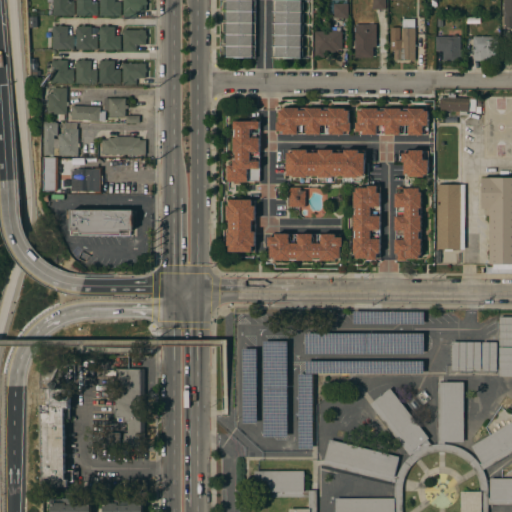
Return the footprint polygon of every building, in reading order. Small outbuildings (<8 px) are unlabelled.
[(53,15),(53,3),(47,3),(47,0),(68,0),(68,1),(74,1),(74,15),(53,15)] [(76,15),(76,0),(91,0),(91,2),(93,2),(93,0),(96,0),(96,1),(97,1),(97,15),(76,15)] [(100,15),(100,0),(115,0),(115,2),(121,2),(121,16),(100,15)] [(146,0),(146,11),(137,11),(137,17),(123,17),(123,0),(146,0)] [(255,0),(255,57),(226,57),(226,55),(223,55),(224,47),(226,47),(226,43),(224,43),(224,36),(226,36),(226,32),(224,32),(224,24),(227,24),(227,20),(224,20),(224,12),(226,12),(226,9),(224,9),(224,1),(226,1),(226,0),(255,0)] [(272,0),(301,0),(301,2),(303,2),(303,9),(301,9),(301,14),(303,14),(303,22),(301,22),(301,26),(303,26),(303,33),(301,33),(301,37),(303,37),(303,45),(301,45),(301,48),(302,48),(302,56),(301,56),(301,58),(272,57),(272,0)] [(347,0),(347,3),(348,3),(348,18),(333,18),(333,15),(329,15),(329,6),(328,6),(328,0),(347,0)] [(385,0),(385,9),(373,9),(373,0),(385,0)] [(511,0),(511,28),(502,28),(502,16),(504,16),(503,6),(502,6),(502,3),(503,3),(503,0),(511,0)] [(308,57),(306,12),(300,12),(302,58),(308,57)] [(415,60),(394,60),(394,50),(390,50),(390,27),(400,27),(400,40),(401,40),(401,27),(402,27),(402,19),(414,19),(414,28),(415,28),(415,60)] [(376,47),(373,47),(373,57),(355,57),(355,48),(352,48),(352,46),(355,46),(355,24),(376,24),(376,47)] [(53,49),(53,32),(52,32),(52,29),(53,29),(53,26),(58,26),(58,25),(61,25),(61,26),(68,26),(68,35),(74,35),(74,43),(74,47),(74,49),(53,49)] [(76,49),(76,32),(75,32),(75,29),(76,29),(76,26),(81,26),(81,25),(85,25),(85,26),(91,26),(91,36),(97,36),(97,49),(76,49)] [(99,50),(99,33),(99,29),(99,26),(105,26),(105,25),(108,25),(108,26),(114,26),(114,36),(120,36),(120,50),(99,50)] [(123,30),(139,30),(139,29),(143,29),(143,30),(147,30),(147,38),(145,38),(145,45),(136,45),(136,51),(122,51),(123,30)] [(342,49),(334,49),(334,53),(325,53),(325,57),(314,57),(314,31),(329,31),(329,30),(337,30),(337,31),(342,31),(342,49)] [(460,36),(460,61),(444,61),(444,51),(435,51),(435,36),(460,36)] [(496,36),(496,61),(473,61),(473,36),(496,36)] [(52,83),(52,67),(52,63),(52,60),(58,60),(58,59),(61,59),(61,60),(67,60),(67,69),(73,69),(73,83),(52,83)] [(76,83),(76,66),(75,66),(75,63),(76,63),(76,60),(81,60),(81,59),(84,59),(84,60),(91,60),(91,69),(97,70),(97,83),(76,83)] [(99,83),(99,67),(98,67),(98,63),(99,63),(99,60),(105,60),(105,59),(108,59),(108,60),(114,60),(114,70),(120,70),(120,84),(99,83)] [(122,84),(123,63),(139,63),(142,63),(146,63),(145,78),(136,78),(136,84),(122,84)] [(67,102),(68,102),(68,107),(66,107),(66,114),(48,114),(48,99),(47,99),(47,95),(48,95),(48,93),(53,93),(53,87),(67,88),(67,102)] [(469,98),(469,99),(476,99),(476,98),(481,99),(481,105),(476,105),(475,111),(469,111),(469,112),(467,112),(467,115),(459,115),(459,112),(440,110),(441,97),(469,98)] [(125,98),(125,105),(128,105),(128,109),(125,109),(125,117),(109,117),(109,110),(104,110),(104,98),(125,98)] [(71,119),(72,105),(100,107),(100,111),(105,111),(105,121),(71,119)] [(277,122),(279,122),(279,110),(283,110),(283,108),(299,108),(299,110),(306,110),(306,108),(322,108),(322,110),(329,110),(329,108),(345,108),(345,110),(349,110),(349,122),(351,122),(351,131),(348,131),(349,134),(279,134),(279,131),(277,131),(277,122)] [(356,122),(358,122),(358,110),(362,110),(362,108),(378,108),(378,110),(385,110),(385,108),(401,108),(401,111),(408,111),(408,108),(424,109),(424,111),(428,111),(428,135),(358,134),(358,131),(356,131),(356,122)] [(259,181),(254,181),(254,183),(249,183),(249,181),(247,181),(247,182),(239,182),(239,184),(234,183),(234,182),(227,182),(227,165),(233,165),(233,160),(235,160),(236,153),(233,153),(234,121),(252,121),(252,119),(257,119),(257,121),(260,121),(259,181)] [(44,155),(44,121),(56,121),(56,123),(58,123),(58,135),(56,135),(56,139),(58,139),(58,136),(59,136),(59,134),(64,134),(64,129),(64,123),(77,123),(77,129),(78,129),(78,134),(81,134),(80,153),(78,153),(78,155),(44,155)] [(134,136),(134,138),(140,138),(140,140),(146,140),(146,154),(136,154),(136,156),(132,156),(132,154),(115,154),(115,155),(111,155),(111,154),(102,154),(102,140),(108,140),(108,137),(114,137),(114,136),(134,136)] [(364,150),(364,176),(358,176),(358,177),(344,177),(344,176),(333,176),(333,177),(318,177),(318,176),(307,176),(307,177),(293,177),(293,176),(288,176),(288,150),(364,150)] [(428,151),(428,175),(424,175),(424,176),(408,176),(408,174),(404,174),(404,162),(402,162),(402,153),(405,153),(405,151),(428,151)] [(58,191),(43,191),(44,157),(58,157),(58,191)] [(102,193),(95,193),(95,191),(71,191),(71,169),(78,169),(78,168),(95,169),(95,167),(102,167),(102,193)] [(511,264),(489,264),(489,215),(487,215),(487,208),(482,208),(482,177),(511,177),(511,264)] [(464,249),(452,249),(452,251),(444,251),(444,249),(437,249),(437,184),(465,184),(464,249)] [(380,257),(377,257),(377,260),(368,260),(368,258),(356,258),(356,254),(354,254),(353,238),(356,238),(356,231),(354,231),(354,215),(356,215),(356,208),(354,208),(354,191),(356,191),(356,188),(368,188),(368,186),(379,186),(380,257)] [(305,207),(289,207),(289,187),(300,187),(300,191),(305,191),(305,207)] [(395,188),(397,188),(397,187),(402,187),(402,188),(419,188),(419,192),(421,192),(421,208),(419,208),(419,215),(421,215),(421,231),(419,231),(419,238),(421,238),(421,254),(419,254),(419,259),(407,259),(407,260),(398,260),(398,258),(395,258),(395,188)] [(255,251),(252,251),(252,252),(229,252),(229,246),(227,246),(227,232),(229,232),(229,220),(227,220),(227,206),(229,206),(229,200),(255,200),(255,251)] [(133,210),(133,230),(121,230),(121,235),(80,235),(80,230),(71,230),(71,210),(133,210)] [(340,234),(340,237),(342,237),(342,246),(340,246),(340,258),(337,258),(337,261),(320,260),(320,258),(313,258),(313,260),(297,260),(297,258),(290,258),(290,260),(274,260),(274,258),(270,258),(270,246),(268,246),(268,237),(271,237),(271,234),(340,234)] [(424,325),(354,326),(353,312),(424,312),(424,325)] [(511,317),(511,346),(499,346),(499,317),(511,317)] [(305,354),(305,333),(423,333),(423,354),(305,354)] [(288,436),(264,437),(263,341),(288,341),(288,436)] [(481,342),(481,371),(451,371),(451,342),(481,342)] [(497,342),(496,371),(482,371),(482,342),(497,342)] [(511,347),(511,376),(499,376),(499,347),(511,347)] [(257,349),(257,424),(242,424),(242,349),(257,349)] [(306,361),(424,361),(424,373),(312,374),(306,374),(306,361)] [(143,449),(123,449),(123,433),(128,433),(128,421),(116,421),(116,369),(144,369),(143,449)] [(298,374),(306,374),(312,374),(312,448),(298,448),(298,374)] [(304,471),(304,490),(316,490),(316,511),(335,511),(335,498),(394,498),(394,491),(394,485),(394,482),(323,465),(329,439),(399,456),(394,476),(396,477),(398,472),(400,467),(402,464),(404,461),(409,456),(369,404),(390,388),(429,438),(427,439),(431,445),(435,444),(437,444),(437,382),(443,382),(463,382),(464,442),(444,442),(444,444),(450,444),(455,446),(459,447),(464,450),(469,453),(473,457),(477,461),(479,464),(481,463),(471,446),(511,421),(511,452),(482,470),(484,473),(486,482),(487,485),(487,490),(487,498),(489,498),(489,478),(511,478),(511,504),(488,504),(488,511),(289,511),(289,509),(308,509),(308,497),(254,497),(254,471),(304,471)] [(70,389),(70,408),(64,408),(65,479),(68,479),(68,486),(44,487),(43,413),(42,413),(42,404),(47,404),(47,389),(70,389)] [(120,432),(119,448),(107,448),(107,432),(120,432)] [(52,511),(52,503),(65,503),(65,498),(78,498),(78,503),(91,503),(91,511),(52,511)] [(103,511),(103,503),(117,503),(117,498),(131,498),(131,503),(142,503),(142,511),(103,511)]
